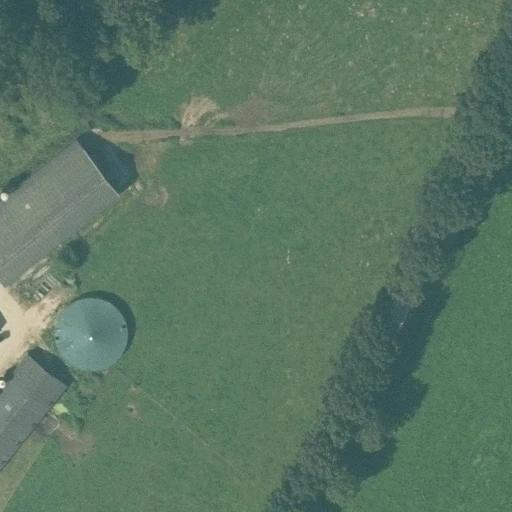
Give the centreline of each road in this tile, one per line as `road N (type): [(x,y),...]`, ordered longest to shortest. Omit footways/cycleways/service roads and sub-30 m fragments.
road 1 (track): [(0,293),(133,187),(93,142),(105,137),(499,112)]
road 2 (tertiary): [(300,511),(511,86)]
